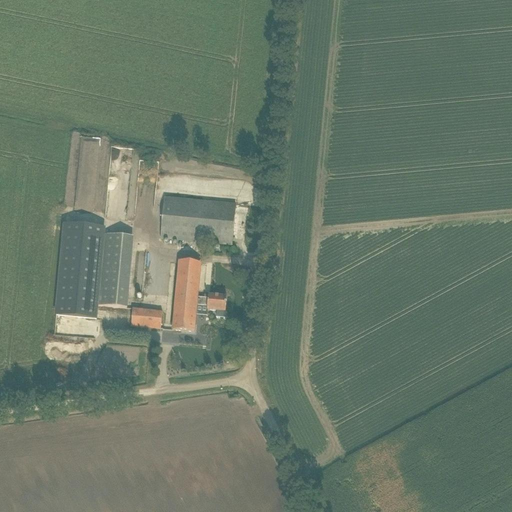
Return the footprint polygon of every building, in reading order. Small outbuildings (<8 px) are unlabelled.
[(81,137),(77,194),(95,195),(99,138),(81,137)] [(109,174),(130,176),(133,150),(112,148),(109,174)] [(161,239),(232,246),(236,205),(165,198),(161,239)] [(98,320),(99,306),(106,235),(106,228),(64,225),(55,316),(98,320)] [(135,237),(106,235),(99,306),(128,308),(135,237)] [(181,262),(173,331),(195,333),(197,306),(208,307),(208,311),(226,312),(227,298),(210,296),(210,300),(200,299),(204,264),(181,262)] [(163,312),(133,309),(131,327),(161,330),(163,312)]
